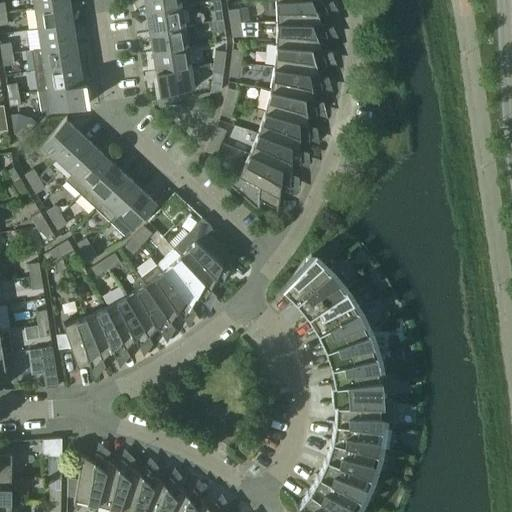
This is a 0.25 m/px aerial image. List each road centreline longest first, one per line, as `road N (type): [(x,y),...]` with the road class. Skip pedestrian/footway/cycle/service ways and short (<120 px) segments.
road 1 (residential): [(275,266),(114,114),(100,0)]
road 2 (residential): [(348,0),(345,86),(328,155),(275,266)]
road 3 (residential): [(246,299),(284,341),(301,379),(300,428),(262,498)]
road 4 (residential): [(262,498),(186,451),(84,408)]
road 5 (residential): [(84,408),(176,357),(246,299)]
